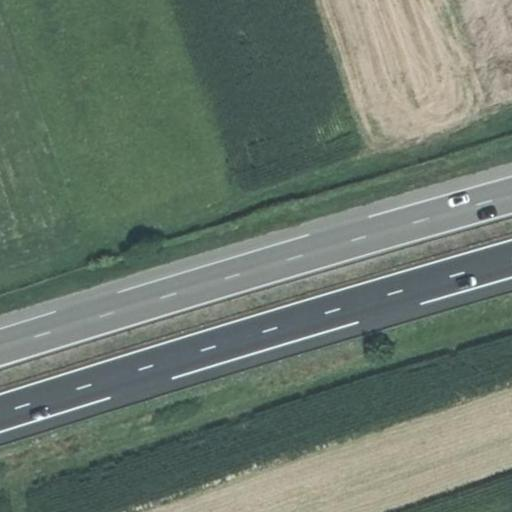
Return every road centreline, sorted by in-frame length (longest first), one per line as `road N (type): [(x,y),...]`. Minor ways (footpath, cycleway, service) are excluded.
road 1 (trunk): [(0,414),(511,259)]
road 2 (trunk): [(511,196),(0,349)]
road 3 (track): [(0,476),(511,327)]
